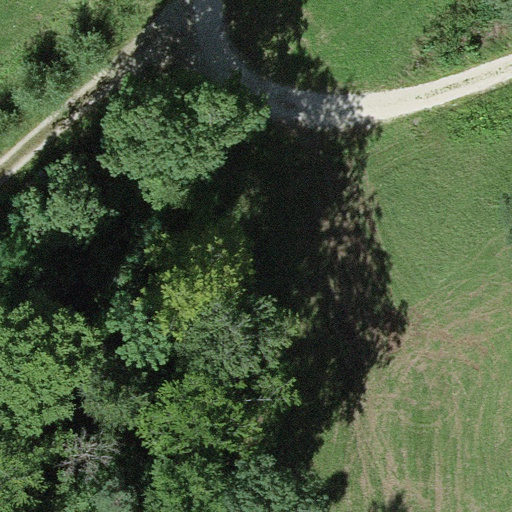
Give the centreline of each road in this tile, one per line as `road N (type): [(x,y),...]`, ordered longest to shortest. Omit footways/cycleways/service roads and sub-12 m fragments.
road 1 (track): [(156,23),(232,75),(325,110),(394,106),(511,66)]
road 2 (track): [(0,172),(178,0)]
